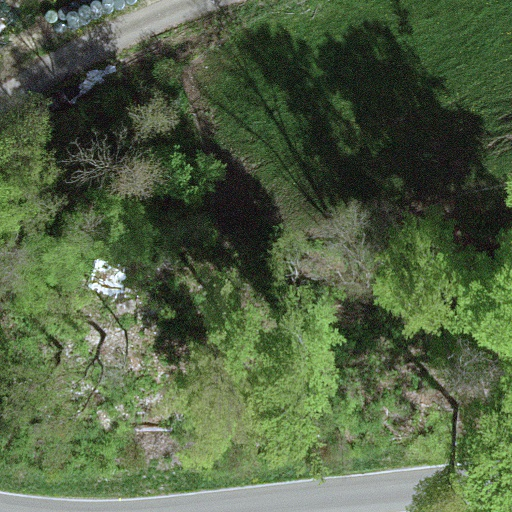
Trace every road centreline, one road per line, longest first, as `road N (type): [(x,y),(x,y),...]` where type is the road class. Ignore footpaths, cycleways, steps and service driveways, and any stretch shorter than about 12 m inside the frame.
road 1 (tertiary): [(197,511),(511,482)]
road 2 (residential): [(0,102),(198,0)]
